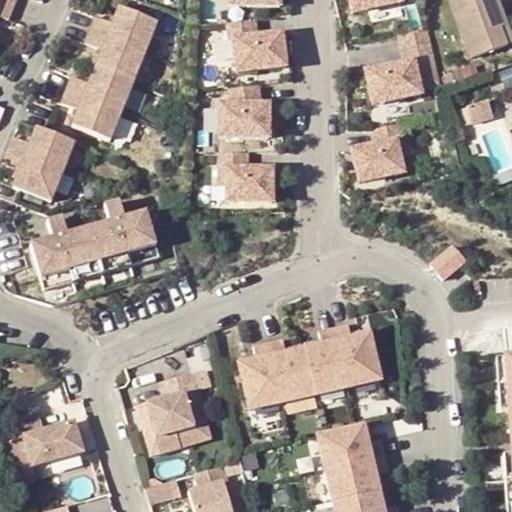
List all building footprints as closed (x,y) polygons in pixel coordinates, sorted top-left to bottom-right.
[(0,0),(0,23),(6,26),(14,0),(0,0)] [(399,0),(348,0),(352,14),(400,4),(399,0)] [(449,0),(471,60),(508,47),(502,29),(508,27),(497,0),(449,0)] [(133,85),(156,26),(118,10),(112,25),(95,19),(84,47),(100,54),(94,70),(133,85)] [(257,37),(255,22),(226,26),(228,42),(232,42),(236,74),(285,69),(281,34),(257,37)] [(502,29),(508,47),(511,44),(511,38),(508,27),(502,29)] [(441,85),(428,29),(398,36),(405,63),(365,72),(372,106),(421,95),(420,89),(441,85)] [(110,145),(133,85),(94,70),(88,85),(72,78),(61,106),(77,113),(71,130),(110,145)] [(218,106),(218,140),(268,139),(268,105),(260,106),(258,87),(228,91),(230,106),(218,106)] [(466,109),(472,123),(491,116),(487,101),(466,109)] [(359,184),(403,174),(400,158),(396,142),(403,140),(400,125),(372,131),(375,145),(351,151),(359,184)] [(50,208),(74,148),(35,132),(29,148),(13,141),(2,169),(18,175),(12,192),(50,208)] [(396,142),(400,158),(407,156),(403,140),(396,142)] [(247,154),(218,154),(218,170),(226,170),(226,186),(226,203),(271,203),(272,169),(247,169),(247,154)] [(46,290),(159,254),(156,244),(145,210),(124,216),(119,202),(105,207),(110,221),(71,234),(67,219),(53,224),(57,238),(31,247),(43,281),(46,290)] [(459,245),(433,264),(445,282),(472,263),(459,245)] [(346,328),(330,331),(344,390),(377,383),(366,337),(349,341),(346,328)] [(319,348),(300,353),(311,399),(344,390),(330,331),(315,335),(319,348)] [(280,343),(264,347),(278,407),(311,399),(300,353),(283,357),(280,343)] [(278,407),(264,347),(250,351),(253,364),(235,368),(247,414),(278,407)] [(300,353),(299,348),(282,352),(283,357),(300,353)] [(253,364),(252,359),(235,363),(235,368),(253,364)] [(156,436),(160,450),(178,444),(174,430),(195,424),(184,388),(195,385),(191,369),(160,378),(164,394),(145,400),(156,436)] [(23,438),(31,463),(82,449),(73,419),(42,428),(37,410),(9,418),(15,440),(23,438)] [(195,424),(174,430),(178,444),(211,435),(206,421),(195,424)] [(365,447),(370,446),(366,428),(361,429),(365,447)] [(321,474),(382,459),(379,444),(370,446),(365,447),(361,429),(354,431),(313,440),(321,474)] [(321,474),(328,506),(376,495),(373,477),(378,476),(386,474),(382,459),(321,474)] [(229,482),(224,464),(204,470),(208,483),(196,486),(185,489),(191,511),(229,511),(222,483),(229,482)] [(208,483),(204,470),(193,473),(196,486),(208,483)] [(381,493),(378,476),(373,477),(376,495),(381,493)] [(173,496),(168,480),(144,487),(148,503),(173,496)] [(376,495),(380,511),(383,511),(386,511),(381,493),(376,495)] [(380,511),(376,495),(328,506),(329,511),(395,511),(394,510),(384,511),(380,511)]
